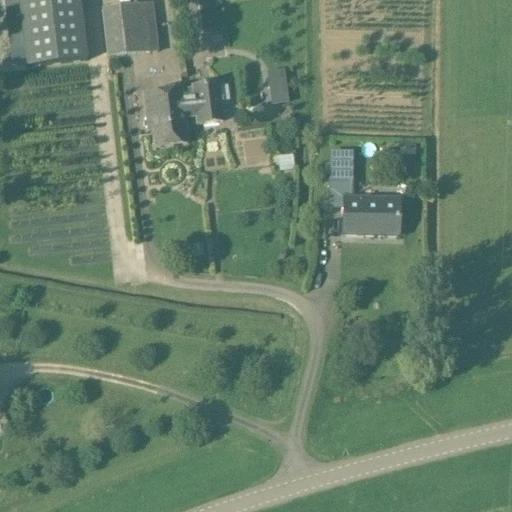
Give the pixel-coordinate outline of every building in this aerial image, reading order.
[(77,0),(16,0),(25,70),(85,63),(77,0)] [(157,55),(152,5),(100,12),(106,61),(157,55)] [(272,72),(273,105),(290,105),(289,72),(272,72)] [(226,91),(218,92),(217,87),(192,90),(193,99),(180,101),(179,92),(142,97),(148,138),(152,137),(154,150),(187,146),(184,124),(196,123),(197,129),(222,125),(220,107),(228,106),(226,91)] [(417,144),(399,143),(399,154),(416,155),(417,144)] [(397,201),(352,200),(352,184),(352,153),(329,153),(328,184),(327,184),(327,211),(342,211),(342,237),(397,238),(397,201)] [(277,159),(279,174),(293,173),(292,158),(277,159)]
